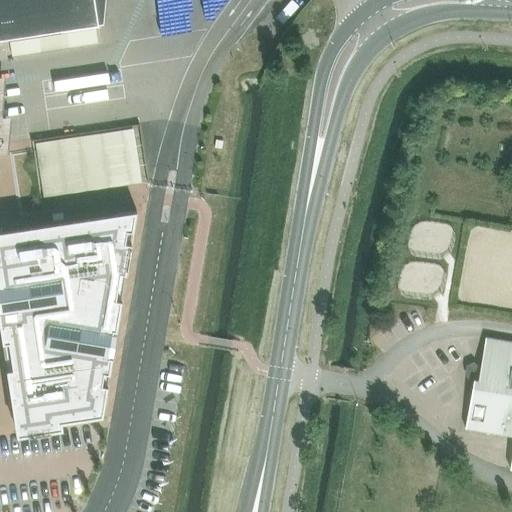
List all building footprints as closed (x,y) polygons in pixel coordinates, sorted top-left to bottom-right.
[(0,0),(0,39),(98,24),(96,17),(94,0),(93,0),(0,0)] [(138,0),(140,17),(176,14),(175,0),(138,0)] [(146,137),(145,125),(71,136),(72,148),(146,137)] [(18,148),(0,149),(0,181),(1,193),(6,192),(8,203),(23,202),(18,148)] [(1,233),(0,232),(0,329),(16,430),(17,430),(18,436),(34,433),(33,427),(45,425),(46,431),(62,429),(61,423),(103,416),(112,357),(109,357),(110,354),(113,355),(116,333),(113,333),(113,330),(117,331),(136,211),(1,232),(1,233)] [(474,374),(465,428),(511,435),(511,456),(510,469),(511,469),(511,342),(485,337),(480,370),(474,374)]
